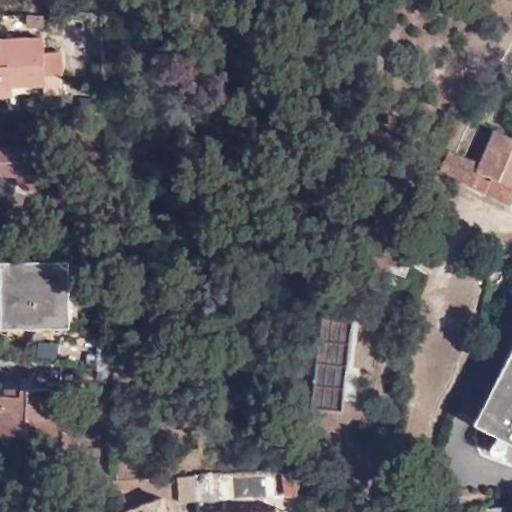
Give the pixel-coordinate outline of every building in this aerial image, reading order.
[(38,17),(19,17),(20,27),(38,28),(38,17)] [(0,98),(8,98),(9,86),(42,85),(42,76),(61,76),(60,55),(41,54),(41,39),(0,40),(0,98)] [(438,163),(465,176),(469,167),(496,178),(492,187),(488,194),(511,203),(511,136),(487,126),(476,150),(449,139),(438,163)] [(40,183),(39,151),(0,151),(0,179),(15,180),(17,188),(21,192),(27,194),(35,192),(38,189),(40,183)] [(469,167),(465,176),(492,187),(496,178),(469,167)] [(0,328),(69,329),(67,261),(0,262),(0,328)] [(340,410),(351,319),(320,316),(311,407),(340,410)] [(511,351),(478,418),(511,435),(511,351)] [(60,388),(22,388),(22,394),(6,394),(0,393),(0,431),(59,432),(60,388)] [(220,472),(220,495),(236,494),(235,470),(220,472)] [(198,474),(199,497),(221,497),(220,495),(220,472),(198,474)] [(198,474),(179,475),(181,498),(199,497),(198,474)]
